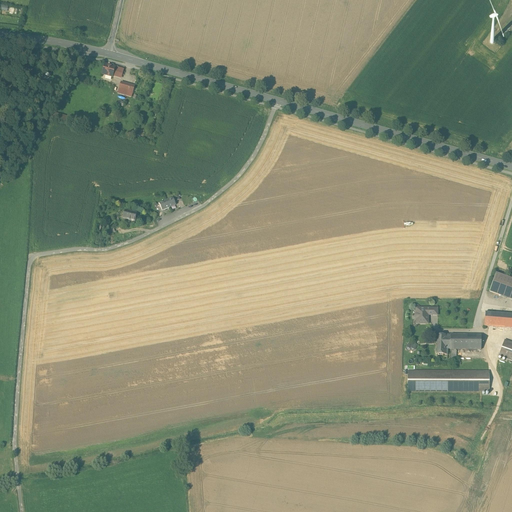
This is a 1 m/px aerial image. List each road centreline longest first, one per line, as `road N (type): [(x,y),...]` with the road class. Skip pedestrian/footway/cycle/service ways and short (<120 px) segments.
road 1 (secondary): [(107,53),(511,166)]
road 2 (track): [(481,454),(500,399),(489,338)]
